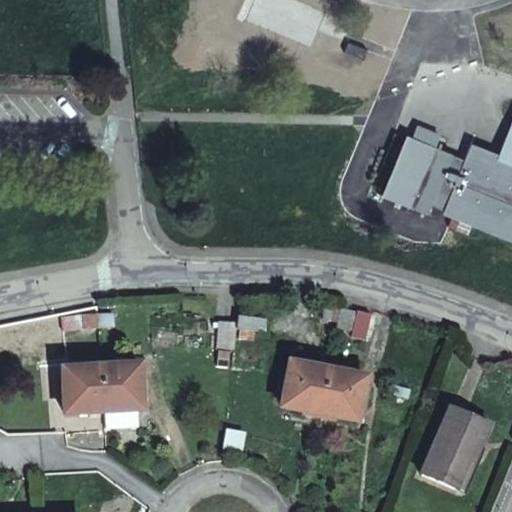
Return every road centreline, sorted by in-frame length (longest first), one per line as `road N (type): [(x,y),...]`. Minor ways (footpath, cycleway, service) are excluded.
road 1 (residential): [(511,335),(418,299),(303,273),(136,270)]
road 2 (residential): [(136,270),(0,295)]
road 3 (residential): [(120,133),(136,270)]
